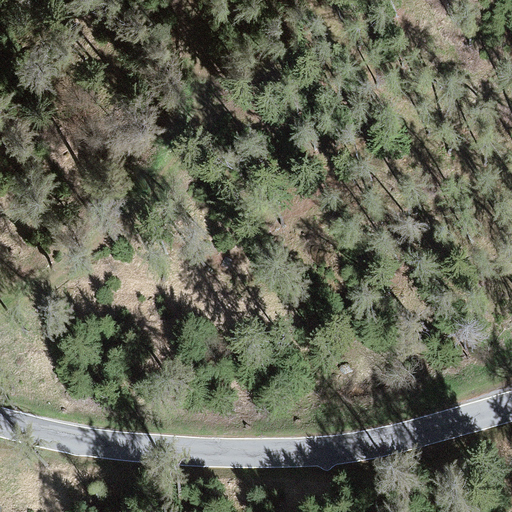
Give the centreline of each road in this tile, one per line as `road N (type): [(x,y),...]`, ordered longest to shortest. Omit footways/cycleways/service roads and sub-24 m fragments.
road 1 (tertiary): [(0,423),(94,443),(299,453),(511,407)]
road 2 (track): [(0,312),(135,215),(190,143),(202,71),(180,0)]
